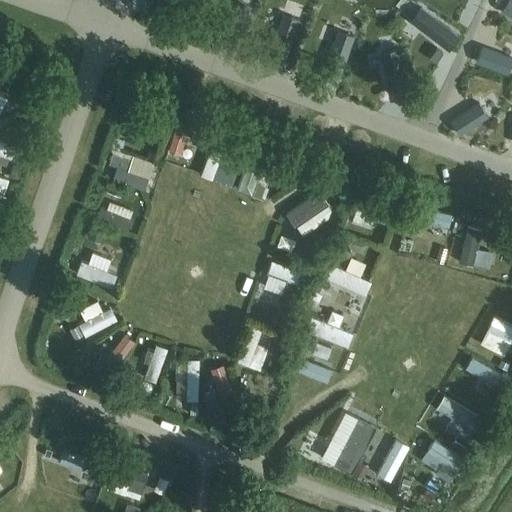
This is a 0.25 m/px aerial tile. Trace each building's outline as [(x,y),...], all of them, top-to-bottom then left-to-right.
[(227,48),(251,6),(240,0),(234,0),(212,39),(227,48)] [(511,0),(508,0),(503,9),(511,15),(511,0)] [(459,36),(421,7),(410,21),(448,50),(459,36)] [(282,65),(299,20),(283,14),(266,59),(282,65)] [(506,49),(511,34),(511,28),(496,21),(488,41),(506,49)] [(337,81),(354,36),(337,30),(321,75),(337,81)] [(477,61),(508,72),(511,61),(511,56),(482,46),(477,61)] [(407,97),(398,49),(381,53),(390,100),(407,97)] [(489,71),(483,99),(495,102),(501,74),(489,71)] [(478,102),(450,120),(459,134),(487,115),(478,102)] [(191,162),(199,138),(181,133),(188,112),(174,107),(160,152),(191,162)] [(134,141),(144,114),(130,109),(120,135),(134,141)] [(219,176),(226,158),(215,154),(220,140),(204,134),(192,166),(219,176)] [(0,155),(1,152),(10,155),(15,141),(0,135),(0,155)] [(112,165),(113,182),(142,179),(140,163),(112,165)] [(312,183),(282,203),(298,227),(328,207),(312,183)] [(351,199),(347,217),(367,221),(371,204),(351,199)] [(411,206),(407,223),(445,232),(449,215),(411,206)] [(279,227),(274,240),(291,246),(295,233),(279,227)] [(482,262),(485,246),(472,243),(469,259),(482,262)] [(107,262),(112,249),(99,244),(94,258),(107,262)] [(370,274),(357,268),(362,256),(347,250),(342,261),(326,254),(318,272),(363,291),(370,274)] [(296,280),(301,262),(265,253),(261,271),(296,280)] [(77,254),(72,270),(110,282),(115,266),(77,254)] [(70,289),(58,304),(70,314),(82,299),(70,289)] [(106,301),(75,318),(82,331),(114,313),(106,301)] [(312,303),(304,327),(334,337),(342,312),(312,303)] [(266,332),(257,329),(261,315),(246,312),(236,353),(259,359),(266,332)] [(152,378),(165,342),(152,337),(139,373),(152,378)] [(183,351),(182,370),(177,370),(177,394),(195,395),(196,352),(183,351)] [(478,451),(490,461),(510,440),(498,429),(478,451)] [(56,489),(68,443),(53,439),(41,485),(56,489)] [(133,488),(139,469),(114,460),(107,479),(133,488)] [(466,469),(448,498),(462,507),(480,478),(466,469)] [(229,511),(247,511),(248,509),(232,503),(229,511)]
